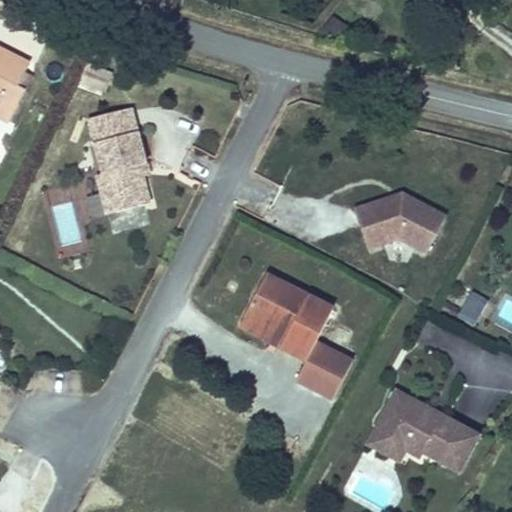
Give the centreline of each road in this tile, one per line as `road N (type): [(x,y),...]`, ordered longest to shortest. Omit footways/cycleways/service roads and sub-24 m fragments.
road 1 (residential): [(284,61),(113,395),(71,437)]
road 2 (tertiary): [(284,61),(511,116)]
road 3 (tertiary): [(102,0),(284,61)]
